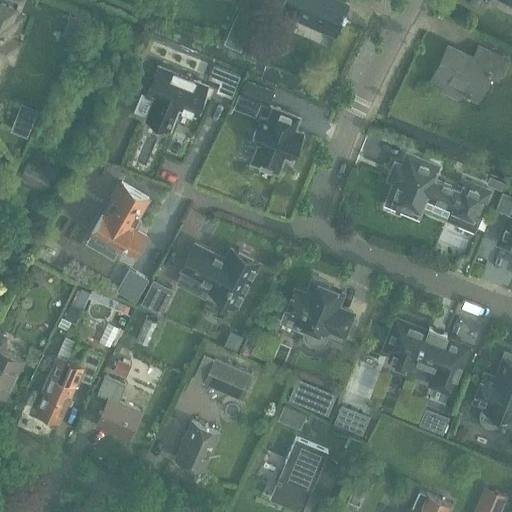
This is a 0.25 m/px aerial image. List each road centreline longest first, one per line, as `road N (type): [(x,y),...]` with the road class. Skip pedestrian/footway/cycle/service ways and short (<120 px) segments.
road 1 (residential): [(304,234),(411,0)]
road 2 (residential): [(511,310),(304,234)]
road 3 (unclassified): [(170,511),(0,441)]
road 4 (residential): [(304,234),(182,188)]
